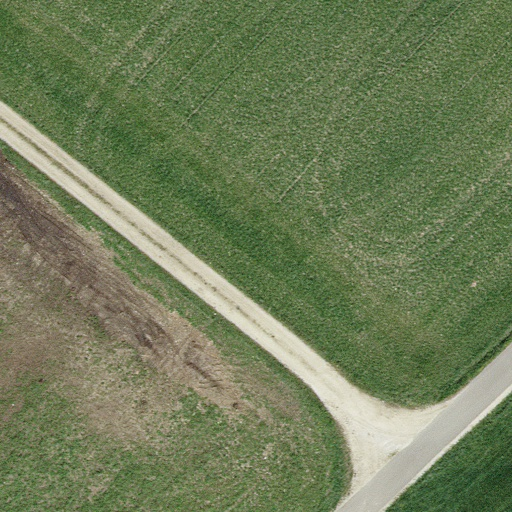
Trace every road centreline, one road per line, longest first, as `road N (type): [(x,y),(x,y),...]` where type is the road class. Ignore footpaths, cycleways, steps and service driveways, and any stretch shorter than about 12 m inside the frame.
road 1 (track): [(406,464),(0,136)]
road 2 (track): [(358,511),(511,362)]
